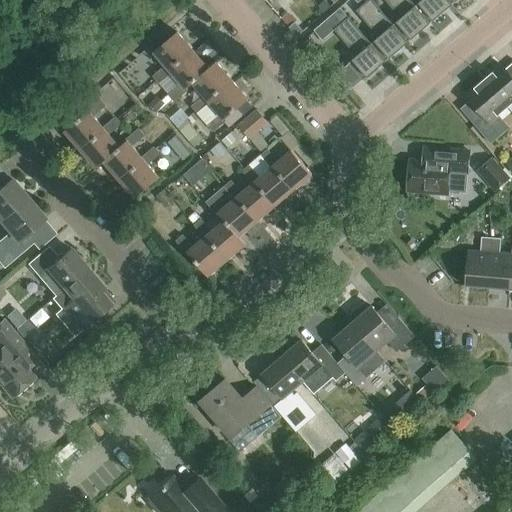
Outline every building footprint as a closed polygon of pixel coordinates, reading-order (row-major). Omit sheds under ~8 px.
[(381,36),(371,44),(371,45),(385,62),(407,43),(393,26),(393,25),(372,0),(368,0),(356,11),(372,30),(374,28),(381,36)] [(407,43),(430,24),(415,7),(416,6),(410,0),(384,0),(394,11),(396,9),(403,17),(393,25),(393,26),(407,43)] [(422,0),(416,6),(415,7),(430,24),(452,5),(447,0),(422,0)] [(331,16),(326,21),(334,30),(348,18),(345,15),(340,9),(331,16)] [(363,81),(385,62),(371,45),(371,44),(349,17),(348,18),(334,30),(350,49),(352,47),(359,55),(348,64),(363,81)] [(289,28),(291,30),(297,37),(303,31),(295,22),(289,28)] [(159,84),(171,74),(170,72),(193,52),(177,33),(154,54),(166,67),(153,78),(159,84)] [(209,70),(209,69),(193,52),(170,72),(171,74),(181,85),(169,96),(175,103),(187,92),(186,90),(193,84),(209,70)] [(216,63),(209,69),(209,70),(193,84),(204,97),(191,107),(198,115),(210,104),(208,102),(232,81),(216,63)] [(483,80),(507,108),(511,103),(511,78),(501,65),(483,80)] [(509,128),(499,115),(507,108),(483,80),(466,95),(484,117),(474,125),(490,144),(509,128)] [(208,102),(210,104),(220,115),(208,126),(213,132),(226,121),(225,119),(248,99),(232,81),(208,102)] [(65,132),(81,151),(106,129),(105,129),(96,118),(108,108),(100,99),(87,111),(88,112),(65,132)] [(257,111),(238,127),(249,139),(268,123),(257,111)] [(97,169),(105,163),(104,163),(121,148),(111,137),(123,127),(116,119),(105,129),(106,129),(81,151),(97,169)] [(127,143),(121,148),(104,163),(105,163),(120,181),(143,161),(142,159),(132,147),(144,137),(138,130),(126,141),(127,143)] [(154,148),(142,159),(143,161),(120,181),(136,200),(159,180),(147,166),(159,155),(154,148)] [(468,175),(470,151),(425,148),(424,162),(410,160),(408,187),(432,190),(432,193),(448,194),(450,173),(468,175)] [(271,167),(271,168),(273,166),(293,190),(312,174),(291,150),(277,161),(267,149),(260,155),(271,167)] [(508,177),(491,157),(477,169),(494,189),(508,177)] [(275,206),(293,190),(273,166),(271,168),(271,167),(259,177),(249,165),(243,171),(253,183),(253,184),(255,182),(275,206)] [(0,222),(1,223),(28,199),(11,179),(0,188),(0,222)] [(224,187),(234,199),(234,200),(236,198),(257,221),(275,206),(255,182),(253,184),(253,183),(242,192),(231,180),(224,187)] [(239,237),(257,221),(236,198),(234,200),(234,199),(223,208),(214,197),(206,203),(218,216),(220,215),(225,221),(239,237)] [(0,264),(4,269),(15,260),(32,245),(25,236),(45,219),(28,199),(1,223),(10,233),(0,241),(0,264)] [(246,245),(239,237),(225,221),(212,232),(202,220),(195,226),(206,238),(205,238),(205,239),(207,237),(227,260),(246,245)] [(487,287),(509,289),(511,253),(499,252),(500,239),(500,231),(492,231),(491,238),(487,287)] [(209,276),(227,260),(207,237),(205,239),(205,238),(194,248),(184,235),(177,241),(188,254),(190,253),(209,276)] [(487,287),(491,238),(481,238),(480,252),(468,251),(465,285),(487,287)] [(51,249),(32,266),(40,275),(39,276),(56,296),(64,288),(87,268),(70,249),(59,259),(51,249)] [(64,288),(56,296),(65,306),(61,310),(56,314),(72,332),(98,309),(111,299),(102,289),(104,288),(87,268),(64,288)] [(372,307),(354,323),(377,350),(387,341),(396,351),(404,344),(414,335),(398,316),(397,317),(388,325),(378,314),(372,307)] [(47,311),(35,320),(56,345),(68,336),(47,311)] [(34,378),(27,369),(37,359),(4,320),(0,322),(0,346),(1,348),(0,349),(0,384),(11,398),(34,378)] [(354,323),(334,339),(348,356),(340,362),(359,384),(368,376),(376,369),(386,360),(377,350),(354,323)] [(302,341),(283,357),(303,381),(313,392),(324,382),(333,375),(337,380),(346,373),(338,363),(322,344),(312,352),(302,341)] [(283,357),(263,374),(273,386),(265,393),(297,431),(314,417),(316,415),(297,393),(295,395),(291,391),(303,381),(283,357)] [(201,401),(233,439),(226,444),(234,453),(243,445),(235,436),(249,425),(258,436),(282,417),(257,388),(242,400),(226,380),(201,401)] [(458,431),(368,511),(414,511),(479,453),(458,431)] [(225,511),(228,510),(199,477),(184,490),(172,477),(149,497),(152,500),(149,502),(157,511),(225,511)] [(295,511),(283,496),(265,511),(295,511)]
